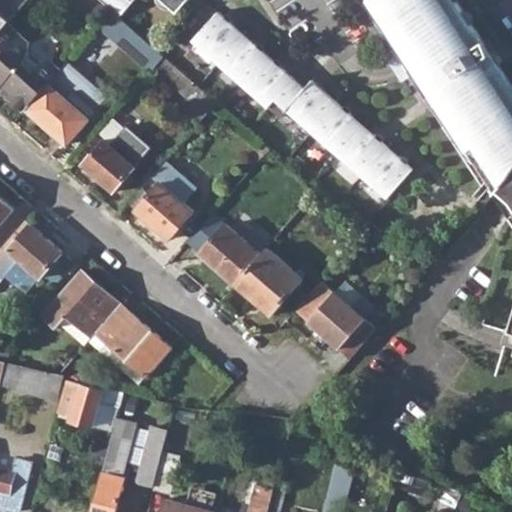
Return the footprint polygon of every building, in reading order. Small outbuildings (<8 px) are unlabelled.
[(101,0),(112,9),(120,16),(134,0),(165,0),(179,12),(189,0),(101,0)] [(372,0),(417,68),(497,192),(500,189),(511,175),(511,174),(511,82),(458,0),(372,0)] [(0,33),(9,23),(11,19),(0,8),(0,33)] [(99,25),(119,43),(134,29),(120,16),(112,9),(99,25)] [(220,11),(196,38),(221,61),(245,33),(228,19),(220,11)] [(30,41),(9,23),(0,33),(0,91),(24,112),(27,108),(49,83),(61,69),(53,61),(41,64),(29,54),(30,41)] [(165,55),(134,29),(119,43),(152,71),(153,70),(165,55)] [(221,61),(245,84),(270,55),(256,43),(245,33),(221,61)] [(153,70),(164,79),(176,64),(165,55),(153,70)] [(278,98),(296,78),(282,66),(270,55),(245,84),(271,107),(278,98)] [(164,79),(185,97),(197,84),(176,64),(164,79)] [(278,98),(314,131),(314,130),(339,103),(320,86),(314,80),(308,88),(296,78),(278,98)] [(27,108),(68,143),(90,118),(49,83),(27,108)] [(185,97),(195,106),(207,92),(197,84),(185,97)] [(218,102),(207,92),(195,106),(188,114),(199,124),(218,102)] [(314,131),(340,154),(365,125),(359,120),(347,110),(339,103),(314,130),(314,131)] [(340,154),(365,176),(390,147),(376,135),(365,125),(340,154)] [(120,137),(112,146),(135,165),(143,156),(120,137)] [(253,146),(264,156),(269,150),(258,140),(253,146)] [(137,167),(135,165),(112,146),(105,141),(84,165),(116,192),(137,167)] [(390,147),(365,176),(389,198),(415,170),(404,160),(390,147)] [(511,174),(511,175),(500,189),(511,202),(511,326),(510,333),(511,333),(511,174)] [(138,211),(172,240),(196,212),(162,183),(138,211)] [(511,202),(500,189),(497,192),(511,216),(511,202)] [(0,225),(14,209),(0,196),(0,225)] [(25,218),(0,246),(0,275),(5,279),(8,276),(27,293),(63,251),(25,218)] [(203,254),(236,283),(261,255),(227,226),(203,254)] [(236,283),(271,313),(298,283),(302,279),(267,248),(261,255),(236,283)] [(69,314),(94,335),(98,331),(122,303),(85,270),(46,314),(60,325),(69,314)] [(374,304),(363,295),(353,306),(336,290),(323,279),(297,309),(340,346),(366,316),(365,315),(374,304)] [(346,279),(336,290),(353,306),(363,295),(346,279)] [(122,303),(98,331),(149,374),(173,348),(122,303)] [(10,362),(0,359),(0,387),(3,389),(10,362)] [(12,383),(20,386),(26,366),(17,363),(12,383)] [(66,376),(26,366),(20,386),(19,389),(59,400),(66,376)] [(74,419),(95,425),(103,395),(106,397),(107,392),(83,386),(81,394),(66,389),(60,413),(74,416),(74,419)] [(201,418),(219,421),(221,408),(211,408),(202,407),(201,418)] [(243,410),(221,408),(219,421),(239,423),(243,410)] [(91,511),(116,511),(125,479),(121,478),(136,421),(116,416),(91,511)] [(346,439),(341,457),(352,462),(379,474),(386,456),(346,439)] [(135,481),(151,485),(152,481),(158,457),(158,456),(143,452),(135,481)] [(158,457),(152,481),(165,484),(172,460),(158,457)] [(341,457),(328,502),(339,505),(352,462),(341,457)] [(0,505),(21,511),(33,464),(18,460),(15,471),(0,467),(0,505)] [(397,477),(417,486),(422,474),(401,465),(397,477)] [(252,511),(270,511),(271,510),(277,490),(261,485),(252,511)] [(451,509),(457,511),(459,511),(466,493),(458,489),(451,509)] [(161,511),(214,511),(215,511),(166,499),(161,511)] [(324,511),(336,511),(339,505),(328,502),(324,511)]
